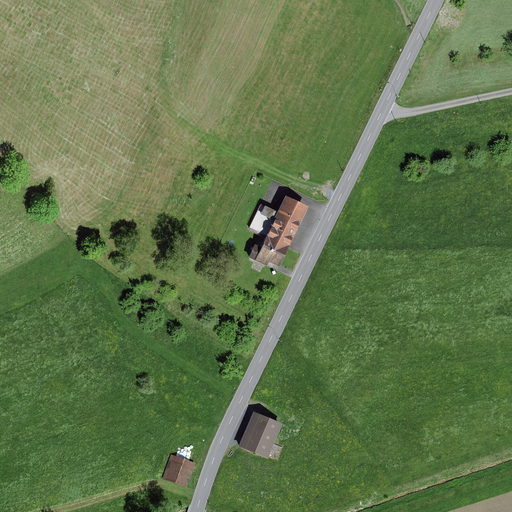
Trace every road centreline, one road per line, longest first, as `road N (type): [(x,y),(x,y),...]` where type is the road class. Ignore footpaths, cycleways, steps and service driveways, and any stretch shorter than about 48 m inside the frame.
road 1 (tertiary): [(198,511),(236,411),(437,0)]
road 2 (track): [(381,112),(511,91)]
